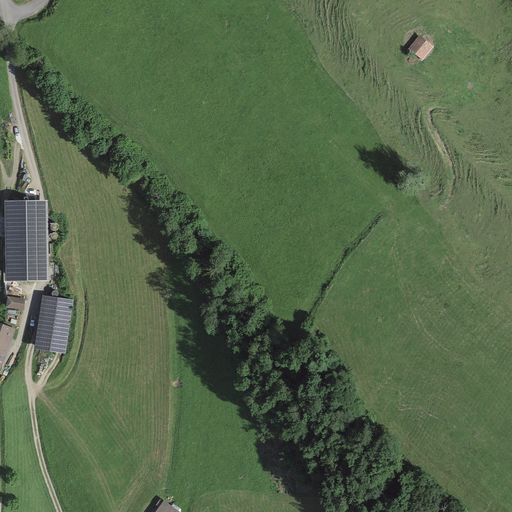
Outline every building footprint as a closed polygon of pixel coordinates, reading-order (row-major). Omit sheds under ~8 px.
[(440,46),(419,29),(404,48),(425,65),(440,46)] [(42,215),(16,215),(17,279),(43,279),(42,215)] [(29,296),(10,294),(9,307),(28,309),(29,296)] [(73,303),(46,298),(37,349),(63,354),(73,303)] [(19,326),(0,318),(0,363),(4,365),(19,326)] [(185,511),(166,498),(155,511),(185,511)]
